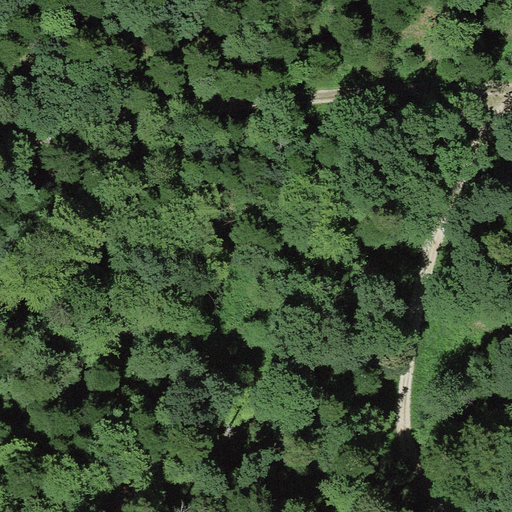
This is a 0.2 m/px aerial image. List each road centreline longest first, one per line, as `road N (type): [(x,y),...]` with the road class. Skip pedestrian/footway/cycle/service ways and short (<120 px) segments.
road 1 (track): [(511,90),(368,91),(134,111),(0,142)]
road 2 (track): [(497,90),(428,250),(400,415),(407,455),(441,511)]
